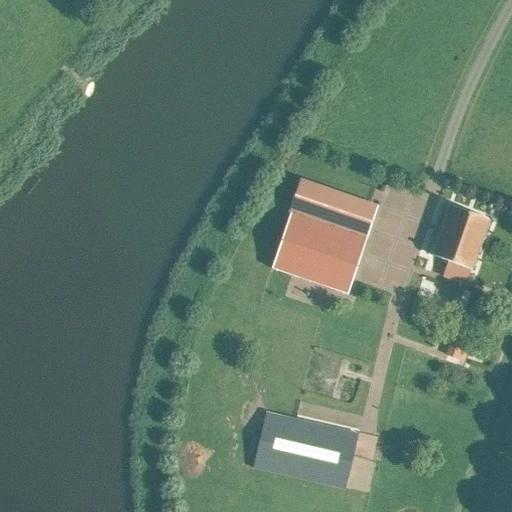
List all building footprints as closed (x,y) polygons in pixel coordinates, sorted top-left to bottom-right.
[(347,296),(347,293),(377,207),(299,181),(289,211),(290,212),(270,271),(333,292),(347,296)] [(464,284),(487,219),(450,206),(433,256),(448,261),(443,276),(464,284)] [(507,312),(510,300),(501,297),(498,309),(507,312)] [(462,353),(482,357),(485,341),(465,338),(462,353)] [(345,489),(356,442),(357,434),(267,413),(254,468),(345,489)]
